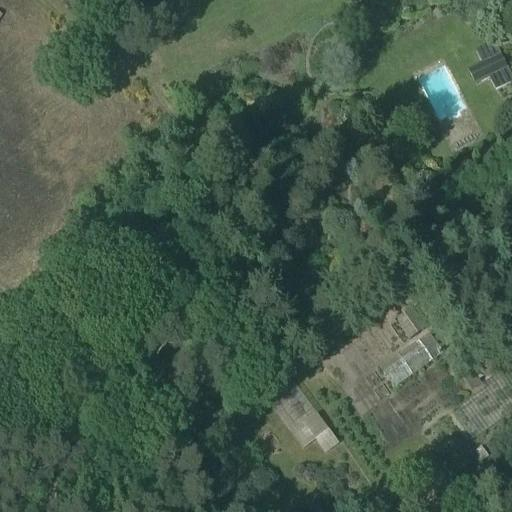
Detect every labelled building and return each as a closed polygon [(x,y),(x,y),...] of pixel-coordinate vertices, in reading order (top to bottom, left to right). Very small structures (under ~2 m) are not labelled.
[(511,71),(506,60),(472,77),(477,87),(489,81),(496,94),(511,85),(511,71)] [(412,310),(395,322),(410,342),(427,330),(412,310)] [(402,393),(442,365),(427,344),(387,372),(402,393)] [(460,354),(447,362),(459,378),(471,370),(460,354)] [(315,415),(291,434),(305,451),(317,442),(326,455),(339,445),(315,415)]
